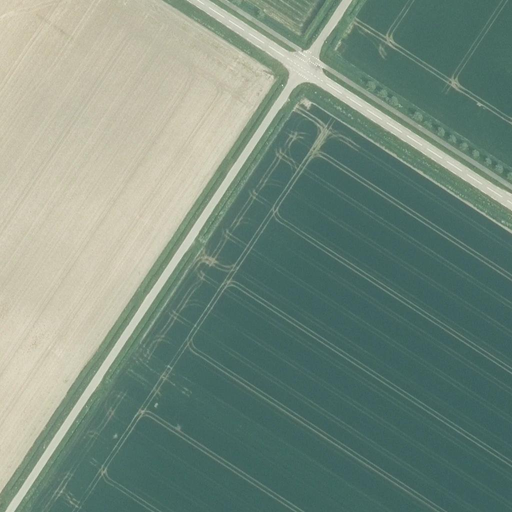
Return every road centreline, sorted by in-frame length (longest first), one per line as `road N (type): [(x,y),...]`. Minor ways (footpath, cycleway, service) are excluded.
road 1 (unclassified): [(7,511),(301,69)]
road 2 (tertiary): [(511,209),(301,69)]
road 3 (unclassified): [(301,69),(193,0)]
